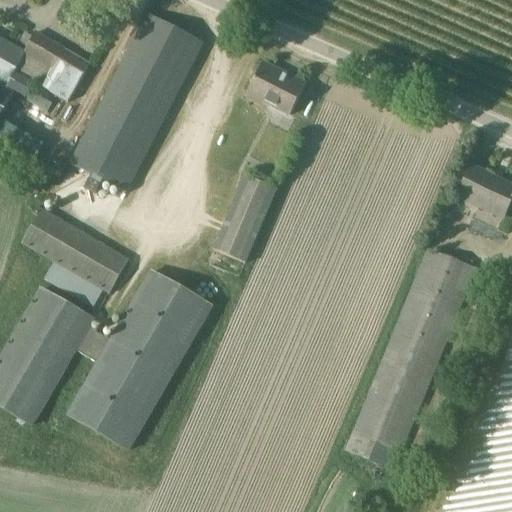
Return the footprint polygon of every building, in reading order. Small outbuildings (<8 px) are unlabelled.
[(201,48),(171,32),(145,19),(69,164),(125,193),(201,48)] [(13,71),(33,83),(68,103),(90,65),(35,33),(22,54),(13,71)] [(13,71),(22,54),(0,41),(0,85),(14,94),(24,99),(33,83),(13,71)] [(263,64),(247,94),(290,116),(306,86),(263,64)] [(0,117),(14,94),(0,85),(0,117)] [(511,187),(472,168),(458,198),(503,220),(511,201),(511,200),(511,187)] [(277,191),(245,177),(214,251),(245,265),(277,191)] [(129,261),(37,209),(17,243),(54,264),(102,291),(110,296),(129,261)] [(476,270),(429,251),(353,436),(401,455),(476,270)] [(92,309),(102,291),(54,264),(44,282),(92,309)] [(67,415),(129,451),(211,309),(150,273),(110,342),(89,329),(93,323),(39,291),(0,357),(0,406),(33,426),(76,352),(96,364),(67,415)]
